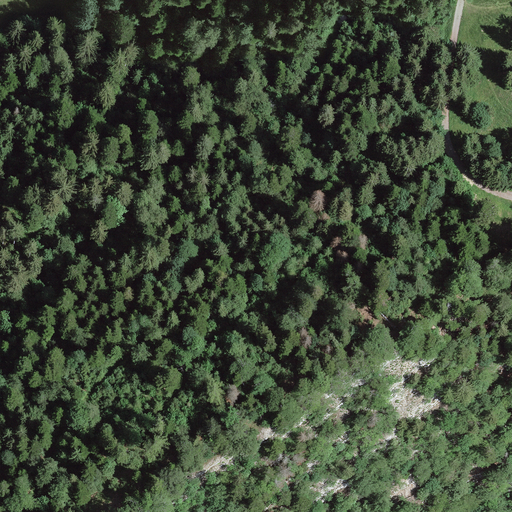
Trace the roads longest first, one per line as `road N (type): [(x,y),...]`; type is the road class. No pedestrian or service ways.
road 1 (track): [(21,511),(81,402),(174,310),(267,170),(360,0)]
road 2 (track): [(462,0),(443,140),(478,185),(511,196)]
road 3 (track): [(0,62),(127,0)]
